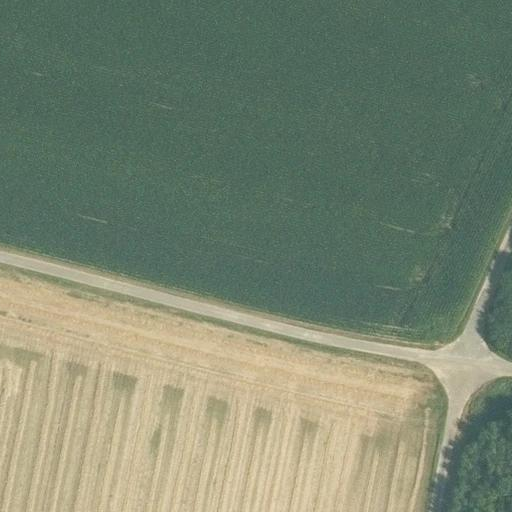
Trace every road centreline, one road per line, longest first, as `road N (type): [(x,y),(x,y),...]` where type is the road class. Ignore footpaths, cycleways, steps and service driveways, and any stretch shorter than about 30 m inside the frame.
road 1 (track): [(511,376),(319,344),(0,262)]
road 2 (track): [(467,368),(435,511)]
road 3 (track): [(467,368),(511,242)]
